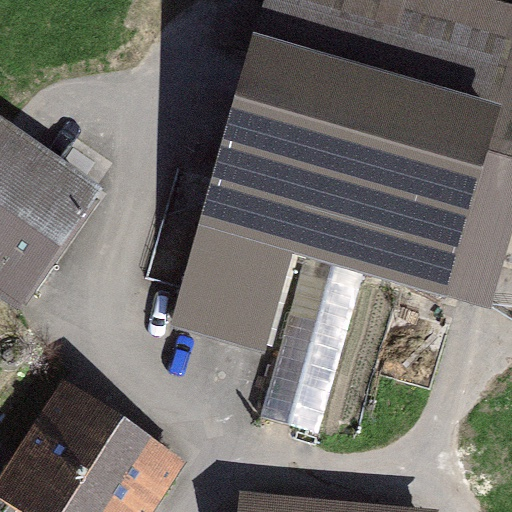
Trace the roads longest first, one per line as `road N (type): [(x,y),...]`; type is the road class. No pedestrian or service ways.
road 1 (unknown): [(496,249),(420,497)]
road 2 (track): [(455,511),(365,474),(238,451)]
